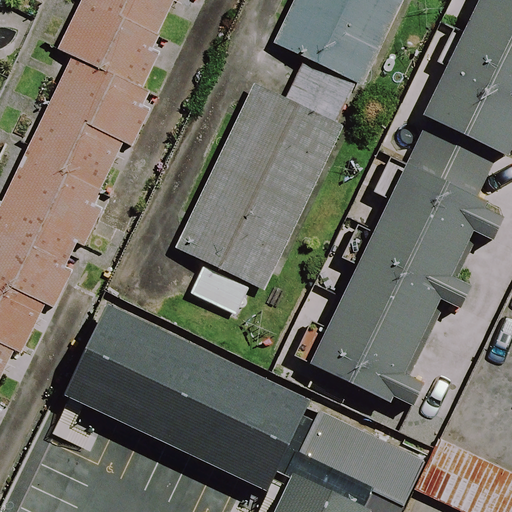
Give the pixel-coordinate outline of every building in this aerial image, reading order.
[(0,470),(226,0),(122,0),(0,255),(0,470)] [(424,0),(319,0),(294,52),(380,93),(424,0)] [(511,0),(507,0),(442,137),(511,170),(511,0)] [(357,139),(272,98),(193,262),(278,302),(357,139)] [(511,222),(511,214),(436,179),(337,386),(415,423),(511,222)] [(511,511),(511,477),(442,445),(420,493),(461,511),(511,511)] [(364,511),(310,486),(296,511),(364,511)]
